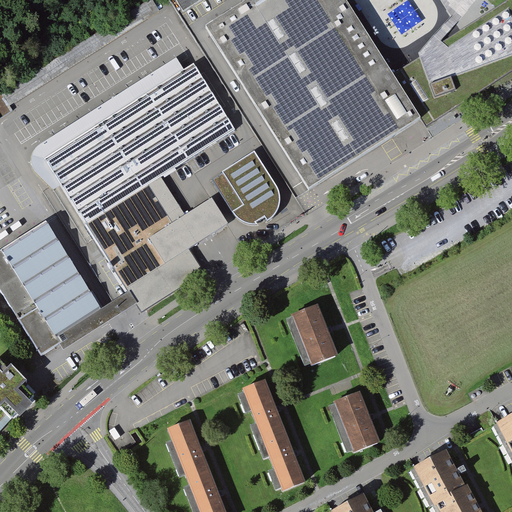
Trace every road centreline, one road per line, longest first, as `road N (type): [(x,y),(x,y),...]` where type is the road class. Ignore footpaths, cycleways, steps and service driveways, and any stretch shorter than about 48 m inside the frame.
road 1 (primary): [(343,228),(198,314),(69,414)]
road 2 (residential): [(343,228),(429,438)]
road 3 (primary): [(511,121),(343,228)]
road 4 (residential): [(429,438),(294,511)]
road 5 (residential): [(145,511),(69,414)]
